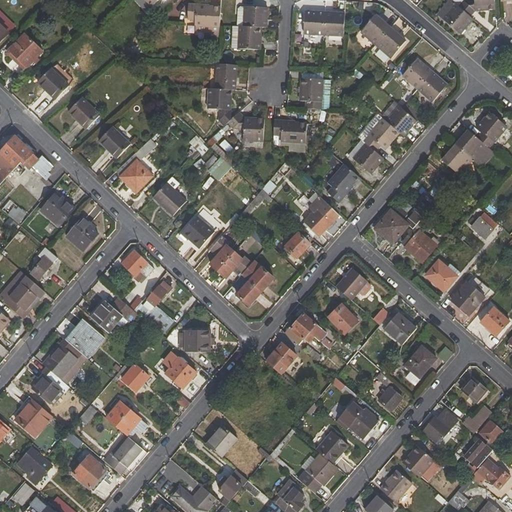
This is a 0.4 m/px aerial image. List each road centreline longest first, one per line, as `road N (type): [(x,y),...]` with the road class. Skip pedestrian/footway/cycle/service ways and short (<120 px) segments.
road 1 (residential): [(255,342),(111,511)]
road 2 (residential): [(332,511),(470,349)]
road 3 (residential): [(482,79),(349,237)]
road 4 (residential): [(133,225),(0,380)]
road 5 (residential): [(322,0),(384,3),(471,69)]
road 6 (residential): [(133,225),(255,342)]
road 7 (residential): [(12,110),(133,225)]
road 8 (residential): [(470,349),(349,237)]
road 9 (residential): [(349,237),(255,342)]
